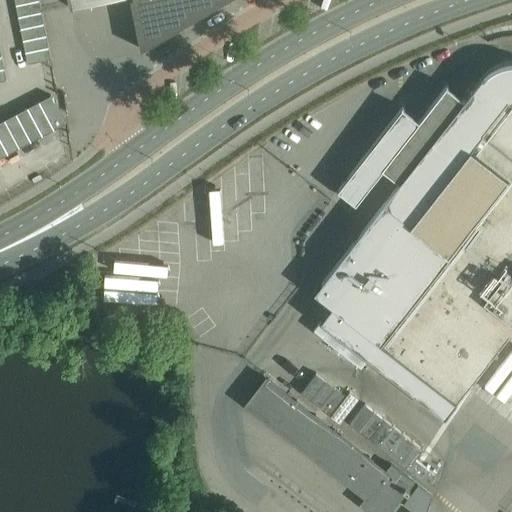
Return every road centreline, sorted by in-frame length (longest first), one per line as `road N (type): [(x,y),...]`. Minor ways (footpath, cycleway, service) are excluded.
road 1 (secondary): [(0,253),(68,232),(335,57),(470,0)]
road 2 (secondary): [(384,0),(230,82),(123,160)]
road 3 (unknown): [(253,342),(303,341),(440,433),(474,511)]
road 4 (unclassified): [(288,0),(127,103),(123,160)]
road 5 (unclassified): [(281,511),(229,467),(219,425),(234,365)]
road 6 (secondary): [(123,160),(0,250)]
